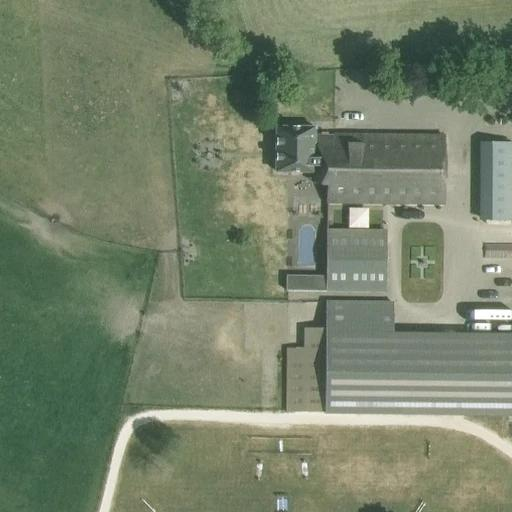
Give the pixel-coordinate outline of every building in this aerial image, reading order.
[(327,202),(443,203),(443,137),(315,137),(315,128),(275,127),(275,173),(316,173),(316,184),(328,184),(327,202)] [(481,219),(511,220),(511,145),(480,144),(481,219)] [(327,290),(384,291),(385,231),(328,231),(327,290)] [(281,290),(319,291),(319,276),(281,276),(281,290)] [(325,413),(511,415),(511,335),(393,334),(393,304),(325,302),(325,413)] [(472,313),(472,323),(495,323),(495,313),(472,313)] [(298,348),(282,348),(282,410),(318,410),(318,329),(298,329),(298,348)]
